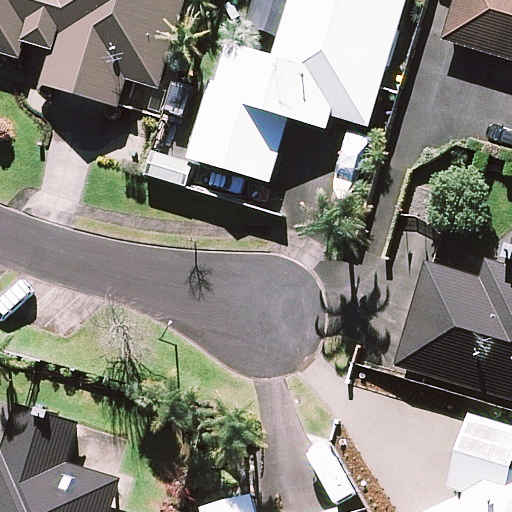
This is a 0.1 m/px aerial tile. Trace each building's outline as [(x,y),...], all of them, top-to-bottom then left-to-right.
[(0,0),(0,55),(19,61),(24,44),(51,52),(41,85),(118,109),(127,81),(159,91),(186,0),(0,0)] [(266,0),(257,32),(280,39),(273,59),(226,45),(191,160),(270,184),(289,120),(325,130),(329,115),(367,127),(405,0),(266,0)] [(511,0),(455,0),(443,42),(511,61),(511,0)] [(511,247),(507,266),(483,258),(476,279),(426,264),(395,367),(511,401),(511,247)] [(0,511),(109,511),(119,480),(111,478),(122,442),(7,408),(0,431),(0,511)] [(511,511),(511,434),(467,421),(442,504),(427,511),(511,511)] [(331,511),(255,511),(250,495),(199,511),(334,511),(335,511),(331,511)]
